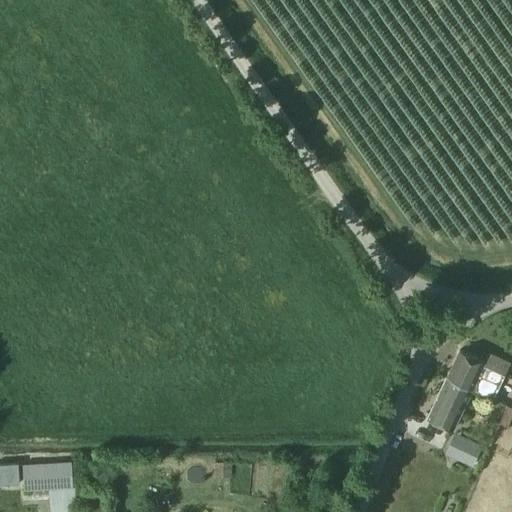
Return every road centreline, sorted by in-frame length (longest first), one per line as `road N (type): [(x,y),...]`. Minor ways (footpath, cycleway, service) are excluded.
road 1 (unclassified): [(389,268),(202,0)]
road 2 (unclassified): [(357,511),(423,352)]
